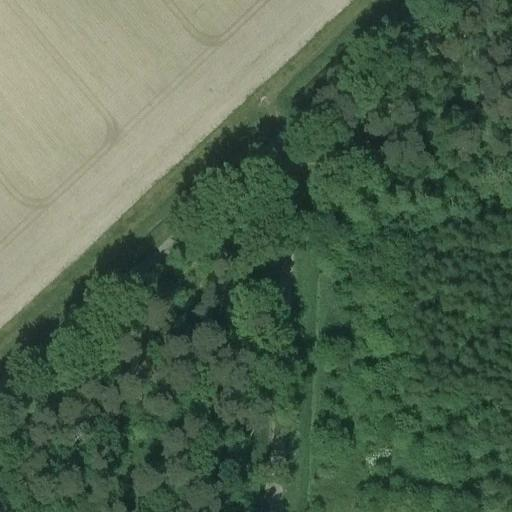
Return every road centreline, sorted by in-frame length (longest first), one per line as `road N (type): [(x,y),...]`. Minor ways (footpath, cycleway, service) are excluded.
road 1 (track): [(295,131),(0,407)]
road 2 (track): [(276,511),(295,131)]
road 3 (track): [(295,131),(439,0)]
